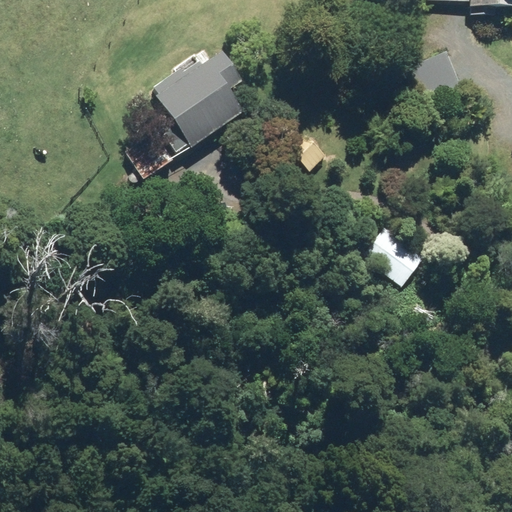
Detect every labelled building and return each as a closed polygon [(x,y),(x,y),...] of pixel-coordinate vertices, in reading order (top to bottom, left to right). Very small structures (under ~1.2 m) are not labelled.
[(511,0),(426,0),(426,3),(468,4),(468,11),(470,11),(470,18),(493,18),(493,11),(511,11),(511,0)] [(405,71),(419,104),(458,88),(444,55),(405,71)] [(170,124),(159,131),(175,155),(186,148),(188,151),(239,117),(225,95),(238,86),(218,57),(199,70),(197,66),(181,77),(178,73),(152,90),(157,98),(154,100),(170,124)] [(152,137),(124,155),(141,182),(169,164),(152,137)] [(363,256),(399,285),(420,259),(383,230),(363,256)]
